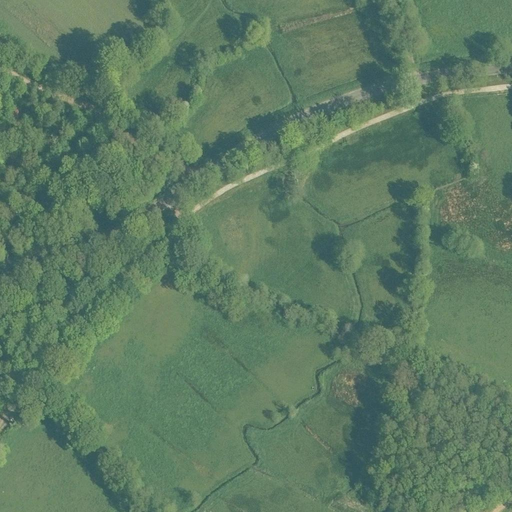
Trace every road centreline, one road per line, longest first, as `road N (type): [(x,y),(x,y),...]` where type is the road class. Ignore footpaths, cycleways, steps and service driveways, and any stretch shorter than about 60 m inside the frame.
road 1 (tertiary): [(170,199),(304,117),(417,80),(511,68)]
road 2 (track): [(136,272),(0,423)]
road 3 (tertiary): [(0,283),(101,243),(170,199)]
road 4 (track): [(152,154),(0,195)]
road 5 (track): [(195,181),(96,110)]
